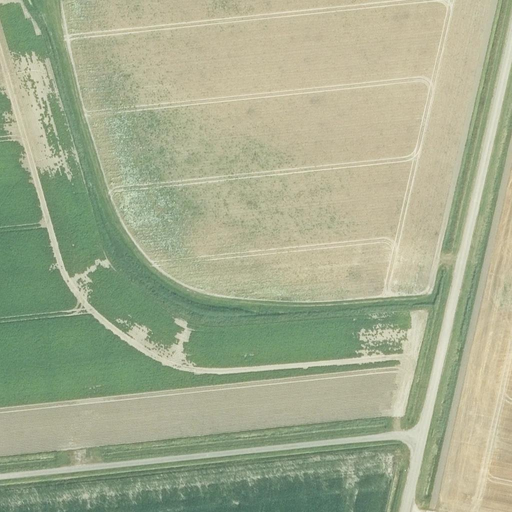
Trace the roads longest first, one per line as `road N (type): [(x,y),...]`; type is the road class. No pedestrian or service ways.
road 1 (unclassified): [(0,478),(421,432)]
road 2 (unclassified): [(421,432),(511,32)]
